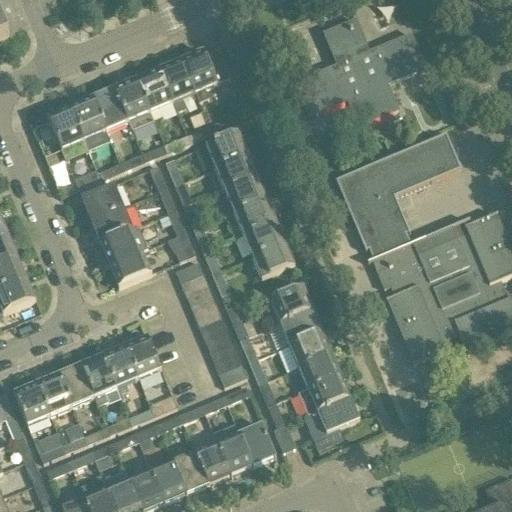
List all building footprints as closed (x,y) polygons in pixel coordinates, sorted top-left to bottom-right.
[(0,16),(0,43),(10,39),(0,16)] [(337,70),(295,88),(307,115),(319,110),(322,117),(348,107),(356,126),(369,120),(371,127),(399,116),(388,90),(414,79),(411,72),(423,66),(412,39),(370,56),(356,25),(324,38),(337,70)] [(204,56),(182,66),(195,99),(199,108),(210,104),(206,95),(218,89),(204,56)] [(182,66),(160,75),(173,108),(177,117),(187,113),(183,104),(195,99),(182,66)] [(160,75),(137,84),(151,117),(173,108),(160,75)] [(137,84),(115,93),(129,127),(133,136),(155,127),(151,117),(137,84)] [(115,93),(93,103),(107,136),(129,127),(115,93)] [(71,112),(85,145),(89,154),(111,145),(107,136),(93,103),(71,112)] [(71,112),(48,122),(62,155),(85,145),(71,112)] [(232,122),(210,132),(213,140),(235,131),(232,122)] [(210,132),(187,141),(191,149),(213,140),(210,132)] [(239,138),(207,151),(216,174),(249,160),(239,138)] [(187,141),(165,150),(169,159),(191,149),(187,141)] [(351,220),(354,226),(367,258),(369,258),(368,257),(370,256),(375,267),(369,269),(369,271),(374,269),(386,296),(392,294),(396,304),(388,307),(388,308),(389,308),(416,371),(415,372),(415,373),(447,359),(442,346),(460,339),(468,359),(511,341),(511,302),(509,304),(501,287),(511,282),(511,257),(498,223),(499,222),(498,221),(468,234),(467,230),(471,228),(471,227),(412,251),(408,240),(410,239),(410,240),(412,240),(397,204),(462,176),(448,141),(337,187),(351,220)] [(165,150),(143,160),(146,168),(169,159),(165,150)] [(143,160),(121,169),(124,177),(146,168),(143,160)] [(249,160),(216,174),(225,196),(258,182),(249,160)] [(175,165),(166,169),(175,191),(184,187),(175,165)] [(121,169),(98,178),(102,187),(124,177),(121,169)] [(159,172),(150,175),(159,197),(168,194),(159,172)] [(97,175),(75,185),(79,196),(102,187),(98,178),(97,175)] [(258,182),(225,196),(234,218),(267,204),(258,182)] [(184,187),(175,191),(185,213),(193,209),(184,187)] [(115,190),(82,204),(91,226),(124,212),(115,190)] [(168,194),(159,197),(169,220),(178,216),(168,194)] [(267,204),(234,218),(244,240),(277,227),(267,204)] [(193,209),(185,213),(194,235),(202,231),(193,209)] [(124,212),(91,226),(100,249),(134,235),(124,212)] [(145,236),(154,232),(144,212),(136,216),(145,236)] [(178,216),(169,220),(178,242),(187,238),(178,216)] [(0,218),(0,241),(8,238),(0,218)] [(277,227),(244,240),(253,262),(286,248),(277,227)] [(202,231),(194,235),(203,258),(212,254),(202,231)] [(134,235),(100,249),(109,270),(143,256),(134,235)] [(8,238),(0,241),(0,268),(18,261),(8,238)] [(187,238),(178,242),(188,265),(197,261),(187,238)] [(286,248),(253,262),(263,285),(295,271),(286,248)] [(212,254),(203,258),(213,280),(221,275),(212,254)] [(156,260),(160,277),(180,272),(176,255),(156,260)] [(143,256),(109,270),(119,294),(153,280),(143,256)] [(18,261),(0,268),(0,293),(27,283),(18,261)] [(181,289),(204,280),(199,268),(176,278),(181,289)] [(221,275),(213,280),(222,302),(231,299),(221,275)] [(186,301),(209,291),(204,280),(181,289),(186,301)] [(27,283),(0,293),(0,311),(3,320),(37,306),(27,283)] [(209,291),(186,301),(191,313),(214,303),(209,291)] [(304,292),(271,306),(281,328),(313,315),(304,292)] [(214,303),(191,313),(196,324),(219,314),(214,303)] [(236,312),(228,316),(240,345),(249,342),(236,312)] [(219,314),(196,324),(200,336),(224,326),(219,314)] [(313,315),(281,328),(290,351),(323,337),(313,315)] [(224,326),(200,336),(205,347),(228,338),(224,326)] [(323,337),(290,351),(299,373),(332,359),(323,337)] [(228,338),(205,347),(210,359),(233,349),(228,338)] [(249,342),(240,345),(249,368),(258,364),(249,342)] [(148,343),(126,352),(140,385),(162,375),(148,343)] [(233,349),(210,359),(215,370),(238,361),(233,349)] [(126,352),(104,361),(117,394),(140,385),(126,352)] [(332,359),(299,373),(309,395),(341,381),(332,359)] [(104,361),(81,371),(95,403),(99,412),(108,408),(104,399),(117,394),(104,361)] [(238,361),(215,370),(220,382),(243,372),(238,361)] [(258,364),(249,368),(259,390),(267,386),(258,364)] [(81,371),(60,380),(73,413),(95,403),(81,371)] [(243,372),(220,382),(225,393),(248,384),(243,372)] [(60,380),(38,389),(51,422),(73,413),(60,380)] [(341,381),(309,395),(299,399),(309,421),(351,403),(341,381)] [(0,385),(0,384),(0,415),(4,425),(7,424),(15,420),(0,385)] [(267,386),(259,390),(268,412),(276,408),(267,386)] [(38,389),(15,398),(29,431),(51,422),(38,389)] [(247,393),(224,402),(228,411),(251,402),(247,393)] [(172,401),(150,411),(151,414),(155,423),(178,413),(172,401)] [(224,402),(202,412),(206,420),(228,411),(224,402)] [(309,421),(304,423),(314,446),(360,426),(351,403),(309,421)] [(276,408),(268,412),(277,434),(286,430),(276,408)] [(202,412),(180,421),(184,429),(206,420),(202,412)] [(151,414),(129,423),(133,432),(155,423),(151,414)] [(15,420),(7,424),(16,445),(24,442),(15,420)] [(180,421),(158,430),(162,439),(184,429),(180,421)] [(129,423),(107,433),(110,441),(133,432),(129,423)] [(158,430),(136,439),(140,448),(162,439),(158,430)] [(263,430),(240,439),(254,473),(276,463),(263,430)] [(277,434),(274,436),(284,459),(295,453),(286,430),(277,434)] [(107,433),(85,442),(88,450),(110,441),(107,433)] [(136,439),(114,449),(117,457),(140,448),(136,439)] [(240,439),(218,449),(232,482),(254,473),(240,439)] [(24,442),(16,445),(35,490),(42,486),(24,442)] [(85,442),(63,451),(66,459),(88,450),(85,442)] [(114,449),(91,458),(95,466),(117,457),(114,449)] [(218,449),(196,458),(210,491),(232,482),(218,449)] [(63,451),(41,460),(44,469),(66,459),(63,451)] [(132,459),(139,480),(151,476),(144,455),(132,459)] [(91,458),(69,467),(73,475),(95,466),(91,458)] [(196,458),(174,467),(188,500),(210,491),(196,458)] [(69,467),(47,476),(51,485),(73,475),(69,467)] [(174,467),(152,476),(166,510),(188,500),(174,467)] [(121,489),(108,495),(115,511),(140,511),(130,486),(125,474),(116,478),(121,489)] [(152,476),(130,486),(140,511),(160,511),(166,510),(152,476)] [(491,511),(511,511),(511,484),(485,496),(491,511)] [(42,486),(35,490),(44,511),(52,508),(42,486)] [(115,511),(108,495),(85,504),(88,511),(115,511)]
